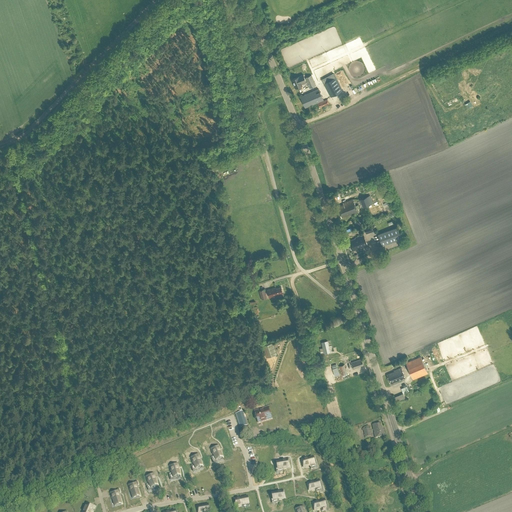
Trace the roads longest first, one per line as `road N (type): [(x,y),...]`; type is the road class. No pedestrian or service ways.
road 1 (tertiary): [(419,511),(298,125),(246,0)]
road 2 (track): [(94,468),(9,141)]
road 3 (track): [(298,125),(511,24)]
road 4 (track): [(236,409),(274,391),(285,339),(301,333),(294,274),(341,260)]
road 5 (track): [(0,144),(26,133),(158,0)]
road 6 (track): [(0,508),(197,424)]
